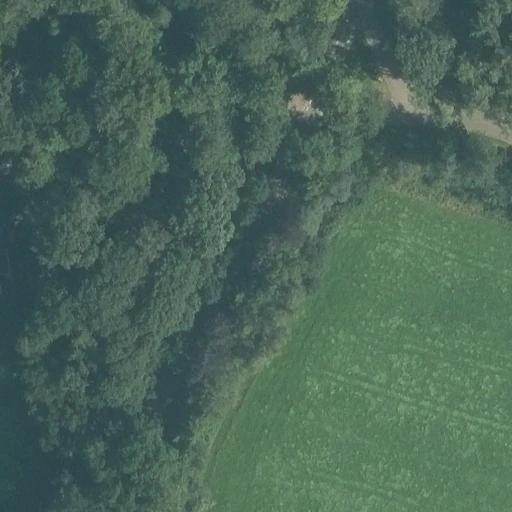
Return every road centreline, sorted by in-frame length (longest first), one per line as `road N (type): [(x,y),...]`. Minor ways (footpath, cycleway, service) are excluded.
road 1 (tertiary): [(124,511),(154,407),(256,221),(361,0)]
road 2 (track): [(314,106),(292,103),(270,0)]
